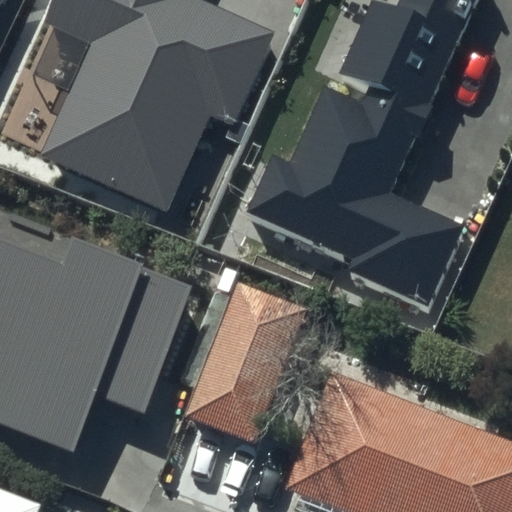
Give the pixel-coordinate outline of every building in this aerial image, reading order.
[(53,0),(44,22),(90,44),(41,156),(167,211),(210,115),(233,126),(273,32),(202,0),(53,0)] [(479,0),(397,0),(396,4),(386,0),(369,0),(336,75),(362,86),(357,98),(324,84),(290,163),(272,155),(244,217),(349,263),(342,278),(432,318),(473,225),(395,191),(479,0)] [(0,446),(71,474),(94,416),(145,436),(193,315),(185,312),(187,307),(82,265),(79,273),(74,271),(65,296),(16,277),(19,270),(0,262),(0,446)] [(310,326),(241,298),(187,432),(256,460),(310,326)] [(511,310),(487,369),(511,379),(511,310)] [(332,390),(286,503),(308,511),(511,511),(511,458),(397,412),(408,386),(375,373),(364,402),(332,390)]
